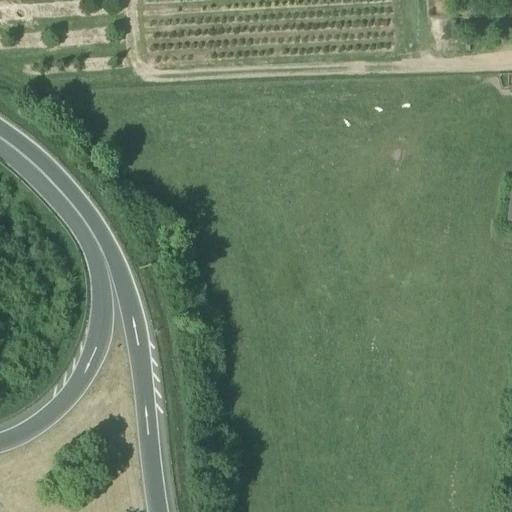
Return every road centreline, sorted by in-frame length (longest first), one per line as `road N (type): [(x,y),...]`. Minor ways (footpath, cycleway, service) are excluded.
road 1 (motorway): [(158,511),(137,337),(112,251),(61,181),(0,130)]
road 2 (motorway): [(0,150),(76,226),(95,260),(102,297),(100,336),(85,377),(48,419),(0,446)]
